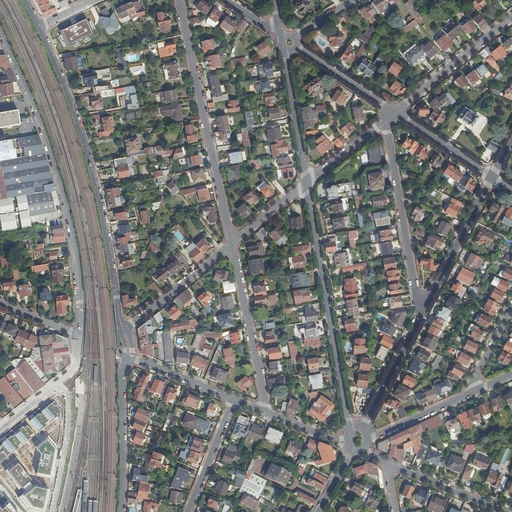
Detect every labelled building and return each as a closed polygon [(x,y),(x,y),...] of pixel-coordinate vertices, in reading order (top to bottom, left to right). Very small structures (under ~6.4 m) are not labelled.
[(35,0),(44,17),(57,11),(55,8),(51,10),(47,0),(46,0),(35,0)] [(61,9),(68,6),(65,0),(58,0),(59,3),(61,9)] [(297,6),(295,9),(300,11),(300,12),(301,13),(303,13),(304,13),(311,1),(309,0),(299,0),(299,2),(298,2),(296,6),(297,6)] [(383,0),(377,0),(372,4),(373,5),(377,12),(379,15),(384,12),(383,12),(381,8),(386,5),(383,0)] [(481,0),(476,0),(472,4),(478,11),(482,8),(481,8),(485,5),(481,0)] [(210,7),(201,1),(198,5),(199,5),(196,9),(205,15),(210,7)] [(138,2),(131,4),(135,12),(137,16),(142,15),(144,15),(143,10),(143,9),(140,9),(138,2)] [(130,3),(123,6),(127,15),(129,15),(134,12),(135,12),(131,4),(130,3)] [(408,3),(404,5),(415,21),(419,18),(416,12),(414,13),(412,9),(413,8),(411,6),(410,7),(408,3)] [(377,12),(373,5),(370,7),(369,6),(364,10),(364,9),(360,12),(365,20),(377,12)] [(127,15),(123,6),(116,10),(120,19),(127,15)] [(214,29),(217,24),(214,23),(219,16),(220,14),(214,10),(206,21),(207,25),(208,26),(209,25),(214,29)] [(103,17),(100,19),(105,30),(109,29),(111,32),(120,28),(114,14),(109,20),(105,13),(102,14),(103,17)] [(162,13),(157,14),(158,21),(157,21),(158,26),(159,26),(160,31),(170,29),(169,24),(170,23),(168,18),(166,19),(165,14),(162,15),(162,13)] [(341,16),(345,21),(346,23),(349,21),(345,13),(341,16)] [(341,16),(336,19),(340,25),(345,21),(341,16)] [(472,20),(482,32),(488,28),(478,16),(472,20)] [(236,24),(225,17),(220,26),(230,33),(236,24)] [(404,28),(402,29),(405,33),(414,27),(416,30),(419,27),(417,24),(415,21),(404,28)] [(462,32),(465,35),(467,33),(468,35),(475,29),(469,21),(462,27),(461,25),(458,27),(462,32)] [(442,31),(451,41),(462,32),(458,27),(454,22),(442,31)] [(371,26),(367,30),(373,38),(377,33),(371,26)] [(364,44),(368,46),(373,38),(367,30),(362,37),(361,36),(359,40),(364,44)] [(336,35),(330,35),(330,36),(328,37),(328,39),(328,40),(330,40),(330,41),(330,46),(340,46),(340,33),(336,33),(336,35)] [(181,41),(180,36),(164,39),(164,42),(165,45),(163,45),(164,49),(159,50),(160,58),(171,55),(171,53),(175,52),(174,48),(173,43),(181,41)] [(445,36),(436,43),(443,52),(452,45),(445,36)] [(511,39),(511,38),(501,46),(504,50),(510,46),(511,47),(511,39)] [(211,40),(201,42),(203,51),(213,49),(211,40)] [(264,42),(256,48),(261,56),(269,51),(264,42)] [(356,56),(360,58),(368,46),(364,44),(356,56)] [(423,46),(420,48),(429,59),(430,59),(431,61),(435,58),(433,56),(437,53),(429,44),(424,47),(423,46)] [(504,50),(501,46),(491,54),(496,60),(499,58),(500,59),(502,57),(505,58),(506,55),(507,54),(504,50)] [(417,64),(425,58),(416,47),(404,57),(413,68),(418,65),(417,64)] [(122,67),(126,66),(120,54),(123,52),(121,49),(114,50),(122,67)] [(488,54),(484,50),(480,53),(485,59),(485,58),(492,67),(493,66),(495,65),(496,64),(490,58),(491,57),(488,54)] [(345,51),(340,59),(343,60),(342,61),(346,63),(347,62),(351,64),(355,58),(345,51)] [(442,55),(447,61),(450,58),(446,52),(445,52),(442,55)] [(377,67),(385,56),(381,54),(378,57),(377,57),(376,59),(376,60),(376,61),(374,64),(377,67)] [(8,63),(5,55),(0,55),(0,66),(2,65),(4,71),(11,70),(8,63)] [(218,55),(205,58),(208,70),(220,67),(218,55)] [(232,69),(247,66),(245,57),(231,60),(232,69)] [(75,58),(64,59),(66,71),(77,69),(75,58)] [(365,74),(370,78),(376,69),(372,67),(370,66),(371,64),(371,63),(365,59),(364,61),(363,61),(358,68),(361,70),(360,72),(365,75),(365,74)] [(167,70),(169,81),(180,79),(179,72),(178,73),(177,68),(178,68),(177,61),(162,64),(163,70),(167,70)] [(270,63),(257,65),(260,80),(272,77),(280,76),(279,72),(272,74),(270,63)] [(394,63),(388,71),(396,77),(402,68),(394,63)] [(482,64),(474,71),(481,78),(488,72),(482,64)] [(95,74),(95,71),(92,72),(92,75),(84,76),(85,81),(87,81),(88,87),(94,86),(97,86),(96,80),(97,80),(96,74),(95,74)] [(503,73),(501,71),(495,78),(497,80),(503,73)] [(478,80),(472,72),(471,72),(468,75),(468,76),(469,77),(467,79),(472,85),(475,83),(477,85),(481,82),(479,79),(478,80)] [(14,76),(12,73),(10,73),(9,73),(7,74),(6,75),(7,77),(0,78),(1,85),(12,84),(17,83),(14,76)] [(209,78),(211,88),(219,87),(216,77),(209,78)] [(458,85),(456,87),(459,91),(467,84),(461,77),(455,81),(458,85)] [(321,100),(326,94),(322,90),(324,89),(324,87),(324,86),(322,86),(320,87),(319,86),(321,85),(317,79),(306,86),(310,92),(312,91),(315,96),(316,100),(321,100)] [(268,80),(254,83),(254,84),(252,84),(254,92),(255,91),(255,93),(270,91),(268,80)] [(395,82),(390,89),(393,91),(392,93),(396,96),(399,92),(401,94),(405,89),(395,82)] [(138,108),(134,86),(117,89),(118,93),(126,92),(127,97),(130,96),(131,104),(126,105),(127,110),(138,108)] [(216,103),(228,100),(227,95),(225,95),(223,86),(219,87),(211,88),(213,97),(212,98),(213,103),(216,103)] [(14,96),(12,87),(1,89),(3,98),(14,96)] [(176,102),(174,90),(164,92),(166,103),(176,102)] [(343,101),(346,97),(338,91),(332,100),(339,105),(340,104),(343,105),(345,102),(343,101)] [(93,93),(82,95),(83,101),(91,99),(92,106),(93,110),(103,108),(100,92),(93,93)] [(433,102),(429,105),(434,111),(438,111),(439,111),(439,107),(441,106),(441,107),(444,105),(446,107),(450,103),(452,106),(456,102),(448,93),(445,96),(443,95),(437,100),(436,98),(432,101),(433,102)] [(269,105),(269,106),(273,106),(272,104),(275,104),(273,94),(264,96),(266,105),(269,105)] [(237,102),(228,103),(229,107),(228,107),(227,108),(228,112),(229,113),(234,112),(235,112),(239,112),(237,102)] [(180,104),(161,108),(162,116),(170,115),(172,122),(182,120),(180,104)] [(352,107),(354,122),(365,120),(362,106),(352,107)] [(427,107),(419,108),(419,116),(423,116),(423,115),(428,114),(427,107)] [(465,108),(458,119),(463,123),(463,122),(467,124),(467,125),(472,128),(479,117),(465,108)] [(273,109),(268,110),(270,120),(279,118),(279,117),(280,117),(279,109),(278,110),(277,109),(273,110),(273,109)] [(18,111),(0,113),(0,128),(20,125),(18,111)] [(442,124),(446,118),(438,113),(438,111),(434,111),(430,117),(434,120),(434,121),(437,123),(438,122),(442,124)] [(250,119),(248,112),(244,113),(247,127),(247,131),(248,131),(255,130),(253,118),(250,119)] [(226,116),(217,118),(219,132),(225,131),(228,131),(226,116)] [(99,133),(100,137),(114,135),(112,123),(113,123),(112,117),(106,118),(106,117),(105,117),(105,118),(102,119),(104,132),(99,133)] [(349,123),(340,130),(342,134),(344,132),(347,136),(351,132),(354,129),(349,123)] [(192,126),(185,127),(186,132),(187,132),(187,135),(186,135),(187,140),(190,139),(190,140),(191,140),(191,139),(196,138),(195,133),(194,133),(192,126)] [(281,141),(278,126),(266,128),(269,143),(270,143),(277,142),(281,141)] [(241,129),(244,147),(250,146),(249,138),(247,139),(246,131),(247,131),(247,127),(241,129)] [(39,138),(38,135),(19,139),(0,141),(0,161),(1,161),(44,153),(43,149),(39,138)] [(131,157),(137,156),(151,154),(150,148),(144,149),(145,150),(138,152),(137,150),(139,150),(137,138),(125,141),(127,150),(129,150),(131,157)] [(412,156),(418,146),(407,139),(402,146),(406,149),(405,151),(405,153),(407,155),(410,154),(412,156)] [(316,148),(322,155),(331,147),(326,140),(316,148)] [(496,154),(500,146),(491,141),(487,149),(496,154)] [(273,157),(288,155),(286,144),(277,145),(271,146),(273,157)] [(380,154),(378,147),(369,149),(369,150),(370,156),(380,154)] [(415,155),(423,160),(428,153),(424,150),(425,150),(420,147),(415,155)] [(181,148),(176,149),(176,150),(175,154),(173,159),(183,157),(181,148)] [(322,167),(340,152),(337,148),(319,163),(322,167)] [(372,157),(380,156),(380,154),(370,156),(369,150),(367,151),(370,164),(374,163),(372,157)] [(228,154),(230,165),(243,163),(241,151),(228,154)] [(46,160),(44,153),(1,161),(3,174),(48,166),(46,160)] [(198,156),(197,154),(191,155),(191,157),(190,158),(192,166),(200,164),(199,161),(201,160),(199,156),(198,156)] [(381,163),(380,156),(372,157),(374,163),(374,165),(381,163)] [(429,163),(438,169),(442,162),(438,159),(439,159),(434,156),(429,163)] [(289,157),(277,160),(278,165),(276,165),(277,169),(292,167),(292,166),(293,165),(292,162),(291,162),(291,161),(290,161),(289,157)] [(117,167),(127,166),(125,158),(114,160),(115,168),(117,168),(117,167)] [(50,173),(48,166),(3,174),(5,186),(32,181),(52,177),(50,173)] [(128,177),(127,166),(117,167),(117,168),(119,178),(128,177)] [(237,166),(232,168),(227,170),(229,180),(240,178),(237,166)] [(450,178),(455,170),(449,166),(444,174),(450,178)] [(293,177),(292,168),(281,170),(282,176),(283,179),(293,177)] [(204,181),(201,169),(191,171),(194,183),(204,181)] [(153,173),(154,178),(158,178),(168,176),(169,170),(153,173)] [(462,174),(455,170),(450,178),(456,182),(462,174)] [(410,177),(406,175),(401,173),(401,176),(402,178),(408,181),(410,177)] [(382,174),(369,176),(371,190),(384,188),(382,174)] [(168,176),(158,178),(160,189),(164,189),(165,186),(165,184),(166,181),(168,176)] [(179,189),(168,176),(166,181),(169,184),(167,186),(174,194),(175,193),(175,192),(179,189)] [(54,184),(52,177),(32,181),(34,188),(44,186),(54,184)] [(461,186),(470,191),(474,184),(471,182),(471,181),(467,179),(461,186)] [(34,188),(32,181),(5,186),(7,198),(26,195),(35,194),(34,188)] [(328,199),(328,202),(353,197),(353,194),(353,193),(351,183),(338,185),(338,186),(336,187),(336,185),(329,186),(330,187),(325,188),(326,194),(327,193),(327,199),(328,199)] [(209,198),(205,185),(180,191),(187,199),(193,195),(192,192),(197,191),(200,202),(205,201),(205,199),(209,198)] [(267,185),(260,191),(266,198),(268,196),(269,196),(273,193),(267,185)] [(281,194),(284,191),(279,185),(275,187),(281,194)] [(107,192),(109,199),(124,196),(123,192),(124,192),(123,187),(119,188),(119,189),(118,189),(118,188),(107,190),(107,192)] [(45,192),(35,194),(26,195),(28,210),(55,206),(51,191),(45,192)] [(253,203),(257,200),(251,192),(244,198),(249,205),(250,206),(254,203),(253,203)] [(26,195),(7,198),(0,199),(0,211),(1,215),(28,210),(26,195)] [(109,199),(110,206),(110,208),(120,206),(120,202),(126,201),(125,196),(124,196),(109,199)] [(379,197),(372,198),(373,207),(386,205),(384,196),(379,196),(379,197)] [(461,203),(452,199),(445,212),(454,217),(461,203)] [(331,203),(329,204),(330,207),(331,208),(332,208),(333,212),(342,211),(340,201),(331,203)] [(160,202),(151,204),(152,210),(155,210),(158,209),(160,202)] [(215,222),(211,203),(201,206),(203,216),(208,215),(209,223),(215,222)] [(249,213),(251,212),(244,203),(236,210),(243,218),(247,215),(249,213)] [(490,221),(494,224),(502,208),(497,205),(493,204),(489,212),(493,214),(490,221)] [(56,212),(55,206),(28,210),(1,215),(0,215),(0,218),(3,234),(31,230),(29,217),(56,212)] [(415,207),(409,219),(415,222),(416,223),(419,218),(420,218),(423,212),(415,207)] [(146,211),(140,212),(143,224),(149,223),(146,211)] [(376,227),(389,225),(387,212),(374,215),(376,227)] [(348,217),(332,220),(334,229),(344,227),(344,223),(349,222),(348,217)] [(292,229),(302,227),(300,218),(290,220),(292,229)] [(442,221),(436,233),(445,238),(451,226),(442,221)] [(63,232),(62,225),(51,227),(53,234),(63,232)] [(259,231),(266,239),(268,237),(266,235),(267,234),(263,228),(259,231)] [(277,228),(269,234),(276,242),(276,241),(279,245),(287,239),(277,228)] [(486,232),(485,232),(484,233),(480,231),(474,242),(477,244),(477,243),(481,245),(482,242),(489,246),(493,237),(503,241),(505,238),(493,232),(488,229),(486,232)] [(259,231),(256,233),(263,241),(266,239),(259,231)] [(356,231),(347,232),(350,249),(355,248),(354,239),(357,238),(356,231)] [(381,241),(391,240),(390,235),(389,231),(378,232),(378,234),(380,234),(381,241)] [(65,241),(63,232),(53,234),(53,235),(54,234),(54,236),(50,237),(51,243),(65,241)] [(116,236),(119,246),(131,244),(129,236),(134,235),(134,232),(131,233),(127,233),(116,236)] [(329,243),(324,244),(326,253),(333,252),(336,251),(334,242),(337,242),(336,234),(328,235),(329,243)] [(391,242),(392,242),(391,240),(381,241),(380,234),(378,234),(375,234),(377,242),(381,242),(381,243),(391,242)] [(431,235),(425,246),(434,250),(437,245),(440,246),(441,245),(442,245),(443,243),(442,242),(443,241),(431,235)] [(204,256),(209,252),(206,250),(210,246),(204,239),(195,245),(204,256)] [(248,249),(249,255),(255,254),(255,256),(264,255),(262,242),(251,244),(252,248),(248,249)] [(293,253),(302,252),(310,250),(310,245),(301,247),(301,242),(292,244),(293,253)] [(391,246),(391,242),(381,243),(380,244),(382,256),(393,254),(392,250),(393,250),(392,246),(391,246)] [(121,253),(122,257),(124,256),(130,255),(134,254),(131,243),(131,244),(119,246),(120,253),(121,253)] [(196,262),(204,256),(195,245),(193,243),(191,244),(193,246),(194,247),(195,248),(192,251),(189,253),(196,262)] [(501,245),(498,251),(505,255),(508,248),(501,245)] [(346,249),(336,251),(333,252),(333,255),(334,255),(335,260),(338,260),(339,267),(345,267),(349,266),(346,249)] [(187,270),(189,268),(185,263),(187,261),(179,251),(174,255),(187,270)] [(8,266),(11,265),(9,253),(0,254),(0,257),(7,256),(8,266)] [(479,258),(471,254),(465,265),(466,266),(467,265),(473,268),(472,269),(474,269),(477,270),(480,265),(480,264),(479,263),(477,262),(479,258)] [(130,255),(124,256),(125,259),(122,260),(122,265),(123,265),(123,267),(132,265),(131,258),(130,258),(130,255)] [(12,268),(11,265),(8,266),(7,256),(0,257),(2,269),(12,268)] [(303,256),(292,258),(294,267),(293,267),(292,265),(290,266),(291,270),(305,267),(303,256)] [(395,269),(393,258),(383,260),(384,271),(386,271),(395,269)] [(171,275),(182,267),(176,259),(168,266),(167,265),(165,263),(162,264),(164,266),(171,275)] [(263,269),(261,259),(248,261),(250,272),(252,272),(252,274),(253,274),(253,275),(256,274),(256,273),(259,273),(258,270),(263,269)] [(426,270),(435,271),(438,265),(432,264),(432,260),(420,259),(420,264),(424,265),(424,266),(424,268),(426,269),(426,270)] [(366,263),(349,266),(345,267),(346,271),(353,270),(361,268),(364,268),(364,271),(362,271),(364,281),(369,280),(368,274),(366,263)] [(63,265),(52,267),(54,284),(60,283),(59,275),(64,274),(63,265)] [(159,284),(171,275),(164,266),(152,275),(159,284)] [(462,268),(456,280),(468,286),(474,275),(462,268)] [(500,272),(498,276),(501,278),(502,277),(510,281),(511,277),(511,273),(505,270),(504,273),(501,271),(500,272)] [(221,273),(216,271),(213,280),(222,283),(223,280),(225,280),(228,273),(222,271),(221,273)] [(397,283),(398,283),(397,280),(398,279),(397,274),(396,274),(396,271),(395,271),(386,273),(388,285),(397,283)] [(307,286),(305,272),(291,275),(293,288),(307,286)] [(13,293),(16,293),(14,279),(14,278),(13,278),(13,277),(8,278),(8,280),(3,281),(4,290),(9,290),(9,292),(13,291),(13,293)] [(225,294),(235,292),(233,281),(223,283),(225,294)] [(496,288),(504,292),(508,285),(499,281),(496,288)] [(157,294),(161,291),(153,282),(150,286),(157,294)] [(255,297),(265,296),(265,292),(265,291),(265,287),(259,288),(258,282),(253,283),(255,297)] [(25,284),(24,284),(24,286),(19,287),(20,297),(31,295),(29,285),(26,286),(25,284)] [(453,286),(450,290),(462,296),(465,291),(460,288),(461,287),(456,284),(455,287),(453,286)] [(355,285),(346,286),(347,293),(345,294),(344,295),(344,297),(346,298),(357,296),(356,289),(357,289),(356,285),(355,285)] [(397,285),(389,286),(390,295),(400,293),(399,288),(398,285),(397,285)] [(46,289),(43,290),(44,293),(40,293),(41,302),(51,300),(50,292),(47,292),(46,289)] [(183,292),(178,297),(184,304),(192,297),(186,290),(183,292)] [(499,302),(503,295),(494,290),(490,297),(499,302)] [(308,291),(299,293),(301,302),(310,301),(308,291)] [(204,293),(198,298),(205,307),(210,314),(211,310),(207,305),(208,304),(206,302),(210,299),(204,293)] [(67,296),(56,297),(58,314),(64,313),(63,305),(68,304),(67,296)] [(122,296),(124,307),(137,305),(136,299),(128,300),(127,296),(122,296)] [(223,298),(225,310),(234,308),(231,296),(223,298)] [(390,309),(403,307),(403,305),(402,306),(400,296),(385,299),(386,301),(388,304),(389,304),(390,309)] [(178,297),(174,300),(182,308),(184,306),(184,305),(184,304),(178,297)] [(445,303),(446,305),(455,310),(459,302),(451,297),(449,301),(448,300),(448,301),(446,301),(445,303)] [(346,301),(347,309),(357,307),(355,300),(346,301)] [(484,305),(494,311),(497,305),(489,301),(487,304),(485,304),(484,305)] [(492,316),(494,311),(484,305),(483,307),(485,308),(483,311),(492,316)] [(172,310),(168,314),(173,320),(181,314),(175,306),(171,309),(172,310)] [(202,310),(208,319),(210,314),(205,307),(202,310)] [(357,307),(347,309),(349,316),(360,314),(358,307),(357,307)] [(438,311),(435,318),(437,319),(443,322),(445,323),(451,311),(442,307),(440,312),(438,311)] [(305,312),(306,323),(317,321),(315,311),(310,312),(309,309),(305,309),(306,312),(305,312)] [(395,329),(397,329),(398,326),(400,327),(403,319),(403,317),(404,317),(403,309),(390,311),(391,315),(389,320),(390,321),(389,323),(390,323),(389,326),(395,329)] [(159,312),(154,316),(162,331),(163,331),(170,330),(169,324),(165,325),(159,312)] [(231,313),(219,316),(220,320),(219,320),(220,325),(221,325),(222,329),(234,326),(233,321),(232,321),(231,319),(232,319),(231,313)] [(486,328),(490,320),(481,315),(477,323),(486,328)] [(263,330),(273,328),(272,318),(261,320),(263,330)] [(138,329),(139,336),(148,335),(152,334),(151,319),(138,329)] [(443,322),(437,319),(435,322),(433,321),(431,325),(439,330),(443,322)] [(176,325),(173,326),(174,331),(191,328),(190,326),(198,324),(194,320),(176,323),(176,325)] [(344,321),(346,333),(359,330),(358,327),(357,326),(355,326),(354,320),(344,321)] [(395,329),(389,326),(384,323),(380,332),(391,338),(395,329)] [(19,330),(18,329),(17,327),(16,326),(15,327),(9,324),(5,333),(10,335),(8,338),(15,341),(19,330)] [(483,333),(477,330),(476,330),(477,328),(471,325),(468,330),(472,332),(470,337),(479,341),(483,333)] [(427,333),(435,337),(439,331),(430,326),(427,333)] [(15,341),(14,342),(24,346),(26,341),(29,334),(19,330),(15,341)] [(173,353),(172,343),(170,330),(163,331),(165,344),(166,358),(173,358),(173,353)] [(238,330),(224,333),(222,337),(229,336),(230,340),(232,340),(233,344),(241,342),(238,330)] [(266,338),(265,338),(265,343),(274,341),(272,332),(266,333),(266,338)] [(202,337),(204,333),(197,334),(192,347),(197,349),(198,347),(202,338),(202,337)] [(56,334),(48,336),(43,336),(41,340),(42,347),(42,349),(40,349),(41,355),(43,355),(44,361),(35,362),(41,370),(43,373),(45,372),(45,374),(61,372),(71,364),(67,339),(61,336),(56,334)] [(388,350),(393,340),(380,334),(379,335),(383,337),(379,345),(381,346),(388,350)] [(423,347),(431,351),(438,339),(428,334),(424,342),(425,343),(423,347)] [(26,341),(24,346),(33,349),(34,348),(38,338),(31,335),(28,341),(26,341)] [(148,335),(139,336),(140,342),(140,346),(149,345),(148,335)] [(202,338),(198,347),(212,352),(212,351),(211,350),(212,348),(206,345),(205,347),(203,346),(206,340),(202,338)] [(318,338),(304,340),(305,347),(309,346),(310,345),(310,347),(314,346),(314,347),(319,347),(318,338)] [(511,339),(510,338),(507,342),(503,350),(511,354),(511,353),(511,339)] [(354,344),(354,355),(367,353),(367,349),(364,349),(364,340),(355,340),(355,344),(354,344)] [(288,343),(291,359),(297,358),(294,342),(288,343)] [(476,346),(467,342),(465,347),(463,346),(463,348),(472,353),(476,346)] [(415,343),(413,347),(419,351),(416,357),(426,361),(431,351),(423,347),(415,343)] [(149,345),(140,346),(141,351),(141,354),(153,358),(151,345),(149,345)] [(183,346),(177,345),(176,349),(178,352),(177,362),(183,363),(183,365),(187,366),(187,364),(188,364),(189,354),(186,354),(186,352),(182,351),(183,346)] [(375,357),(383,361),(385,357),(386,354),(388,350),(381,346),(375,357)] [(34,348),(33,349),(30,357),(31,357),(35,362),(44,361),(43,355),(41,355),(40,349),(42,349),(42,347),(34,348)] [(279,347),(266,349),(267,355),(269,354),(270,360),(281,358),(279,347)] [(225,360),(229,365),(234,364),(231,348),(223,350),(225,360)] [(217,351),(212,361),(217,363),(220,355),(217,351)] [(510,357),(501,352),(498,360),(506,364),(510,357)] [(470,358),(461,354),(457,362),(466,366),(470,358)] [(430,368),(436,371),(443,357),(438,355),(433,364),(432,363),(430,368)] [(195,356),(191,365),(204,370),(208,361),(195,356)] [(19,359),(14,360),(10,362),(15,368),(26,361),(36,373),(41,370),(35,362),(31,357),(19,359)] [(360,369),(369,370),(370,359),(361,358),(360,369)] [(309,369),(309,373),(318,371),(318,367),(323,366),(323,365),(322,359),(321,359),(316,359),(307,360),(308,369),(309,369)] [(425,365),(415,360),(408,372),(416,376),(418,372),(422,371),(425,365)] [(26,361),(15,368),(34,391),(35,393),(40,389),(45,384),(36,373),(26,361)] [(278,361),(269,363),(270,368),(269,368),(270,373),(282,371),(281,365),(279,365),(278,361)] [(447,377),(456,381),(458,376),(460,377),(464,370),(455,365),(451,373),(450,372),(447,377)] [(15,368),(0,380),(0,389),(14,408),(16,406),(34,391),(15,368)] [(211,377),(224,382),(228,373),(215,368),(211,377)] [(322,374),(310,376),(311,384),(313,384),(314,389),(323,388),(322,382),(324,382),(322,374)] [(357,386),(366,387),(368,376),(358,375),(357,386)] [(137,387),(144,389),(148,378),(143,376),(141,380),(140,379),(137,387)] [(237,384),(242,391),(252,383),(246,376),(237,384)] [(267,380),(269,388),(284,385),(283,381),(285,380),(284,377),(274,379),(267,380)] [(411,388),(415,381),(406,377),(402,383),(411,388)] [(164,396),(170,382),(165,380),(164,383),(153,379),(149,390),(150,391),(151,393),(153,394),(154,393),(154,392),(159,394),(164,396)] [(433,390),(436,397),(439,395),(439,396),(444,394),(443,393),(451,390),(448,382),(444,380),(443,382),(435,386),(435,387),(432,388),(433,390)] [(410,390),(399,385),(393,396),(404,401),(410,390)] [(134,398),(144,402),(147,394),(142,392),(144,389),(137,387),(134,393),(136,394),(134,398)] [(174,390),(168,388),(163,401),(168,402),(170,398),(173,399),(176,392),(174,391),(174,390)] [(427,401),(428,402),(436,398),(436,397),(433,390),(424,394),(427,401)] [(511,392),(503,396),(511,413),(511,412),(511,392)] [(416,398),(419,405),(427,401),(424,394),(416,398)] [(194,414),(197,415),(203,401),(189,395),(187,400),(184,399),(183,403),(195,408),(193,413),(194,414)] [(321,396),(316,403),(321,406),(321,405),(323,406),(320,410),(317,408),(316,409),(313,407),(309,412),(321,421),(323,421),(325,418),(325,416),(324,415),(328,410),(329,410),(331,410),(333,407),(333,405),(321,396)] [(365,397),(356,396),(355,404),(358,404),(358,406),(359,406),(360,405),(363,405),(363,403),(365,403),(365,397)] [(288,403),(286,413),(294,416),(298,407),(296,406),(298,401),(289,398),(288,403)] [(493,412),(501,408),(497,398),(492,401),(492,402),(489,403),(493,412)] [(393,408),(396,403),(388,399),(385,404),(393,408)] [(31,420),(30,421),(38,431),(58,415),(57,414),(61,411),(54,402),(41,411),(42,413),(39,415),(39,414),(35,417),(32,414),(29,417),(31,420)] [(216,406),(209,403),(205,414),(212,417),(216,406)] [(401,403),(394,409),(395,411),(398,410),(402,419),(407,416),(401,403)] [(477,405),(482,416),(489,413),(485,404),(482,405),(480,403),(477,405)] [(135,417),(146,422),(149,414),(138,409),(132,407),(129,414),(135,417)] [(466,411),(472,422),(476,421),(478,424),(482,422),(476,410),(473,412),(471,409),(466,411)] [(194,414),(193,413),(188,411),(183,424),(197,430),(199,423),(197,422),(198,419),(193,417),(194,414)] [(462,425),(469,422),(465,413),(458,416),(462,425)] [(249,425),(250,423),(247,422),(248,420),(239,416),(234,428),(235,428),(232,435),(240,438),(241,436),(244,437),(245,436),(249,425)] [(441,422),(438,416),(426,421),(415,426),(419,435),(442,425),(441,422)] [(144,426),(145,423),(136,419),(133,427),(142,431),(143,428),(144,428),(144,426)] [(461,430),(456,419),(451,421),(451,420),(446,422),(446,423),(445,424),(448,431),(454,428),(456,433),(461,430)] [(0,462),(30,438),(29,436),(33,433),(26,424),(14,434),(15,435),(12,437),(11,436),(7,439),(6,437),(3,440),(4,442),(2,443),(3,444),(0,446),(0,462)] [(264,431),(249,425),(245,436),(260,442),(264,431)] [(416,437),(419,435),(415,426),(409,429),(405,430),(409,439),(411,441),(416,438),(416,437)] [(278,444),(282,435),(268,429),(264,438),(278,444)] [(389,455),(403,461),(403,453),(403,450),(396,450),(395,445),(409,439),(405,430),(388,438),(391,445),(390,451),(389,450),(387,454),(389,455)] [(140,445),(144,435),(137,432),(133,442),(140,445)] [(58,447),(49,436),(35,447),(41,454),(37,476),(52,478),(58,447)] [(416,456),(420,446),(422,446),(419,441),(418,441),(417,440),(419,439),(418,437),(416,438),(411,441),(403,444),(403,450),(403,453),(406,453),(405,449),(413,447),(416,450),(414,453),(416,454),(415,456),(416,456)] [(205,456),(206,453),(201,451),(205,442),(195,438),(190,450),(200,454),(205,456)] [(317,442),(309,439),(307,446),(304,452),(312,455),(317,442)] [(304,452),(307,446),(299,443),(298,444),(295,442),(290,440),(286,450),(294,453),(293,456),(301,459),(304,452)] [(331,448),(319,443),(317,446),(319,452),(317,453),(318,456),(320,455),(322,460),(319,461),(319,460),(317,461),(316,462),(316,464),(318,465),(335,460),(331,448)] [(471,455),(475,445),(468,445),(466,445),(464,451),(471,455)] [(416,457),(424,460),(428,451),(422,448),(422,447),(420,446),(416,456),(416,457)] [(424,460),(443,468),(445,462),(439,459),(440,455),(435,454),(436,452),(435,449),(430,447),(428,451),(424,460)] [(242,454),(238,452),(236,452),(228,448),(227,448),(222,461),(231,464),(233,459),(236,460),(237,457),(240,459),(242,454)] [(196,464),(200,454),(190,450),(186,449),(185,452),(181,451),(179,457),(196,464)] [(262,454),(256,451),(253,459),(248,471),(253,474),(262,454)] [(164,456),(157,453),(153,452),(150,461),(147,461),(145,470),(151,471),(153,465),(161,468),(164,456)] [(478,466),(481,467),(486,470),(490,460),(476,455),(472,465),(478,468),(478,466)] [(460,473),(464,461),(452,456),(447,468),(448,468),(448,467),(459,472),(459,473),(460,473)] [(17,461),(5,471),(20,490),(23,487),(26,492),(33,486),(29,482),(31,480),(17,461)] [(377,467),(365,462),(364,465),(367,473),(378,478),(380,486),(384,486),(381,472),(377,467)] [(272,463),(265,476),(286,487),(292,474),(272,463)] [(367,473),(364,465),(354,469),(357,476),(367,473)] [(189,470),(176,466),(170,487),(178,489),(181,480),(186,482),(189,470)] [(498,470),(491,467),(486,480),(492,483),(491,486),(496,488),(501,476),(497,474),(498,470)] [(247,474),(232,468),(231,472),(231,474),(238,477),(234,486),(240,489),(242,483),(247,474)] [(466,468),(461,478),(467,481),(468,479),(472,480),(475,472),(466,468)] [(135,469),(133,480),(140,481),(148,483),(149,477),(139,475),(140,470),(135,469)] [(253,474),(248,471),(247,474),(242,483),(260,493),(266,480),(253,474)] [(324,486),(328,479),(312,471),(308,478),(309,479),(324,486)] [(498,490),(502,492),(507,479),(503,477),(498,490)] [(322,490),(324,486),(309,479),(307,483),(322,491),(322,490)] [(224,495),(229,484),(219,480),(214,491),(224,495)] [(148,483),(140,481),(138,497),(147,498),(149,483),(148,483)] [(191,492),(193,485),(186,481),(182,490),(191,492)] [(365,487),(353,481),(350,486),(353,487),(354,488),(353,491),(357,493),(357,494),(363,498),(366,492),(363,491),(365,487)] [(260,493),(242,483),(240,489),(239,492),(243,494),(256,501),(260,493)] [(26,492),(18,498),(27,508),(43,511),(44,511),(49,490),(33,486),(26,492)] [(410,498),(413,489),(406,486),(402,495),(410,498)] [(76,511),(82,491),(78,490),(72,511),(76,511)] [(0,511),(16,511),(15,510),(0,491),(0,511)] [(181,500),(182,493),(172,491),(170,502),(180,504),(181,500)] [(371,491),(366,504),(368,505),(368,506),(372,508),(373,507),(375,508),(376,504),(377,505),(379,500),(376,499),(377,497),(377,496),(376,495),(375,495),(374,496),(373,496),(374,492),(371,491)] [(425,506),(430,494),(429,494),(428,492),(426,491),(424,492),(420,491),(416,502),(425,506)] [(299,492),(297,496),(314,505),(316,501),(299,492)] [(259,502),(256,501),(243,494),(240,502),(239,505),(243,507),(244,504),(245,504),(245,503),(247,504),(247,505),(254,509),(259,502)] [(434,511),(441,511),(445,503),(437,500),(438,498),(433,496),(427,509),(434,511)] [(218,500),(210,497),(208,501),(208,502),(207,505),(215,508),(216,505),(219,506),(221,502),(218,501),(218,500)] [(150,511),(152,511),(152,510),(154,510),(154,506),(157,506),(157,504),(156,504),(149,502),(144,502),(143,511),(150,511)]
